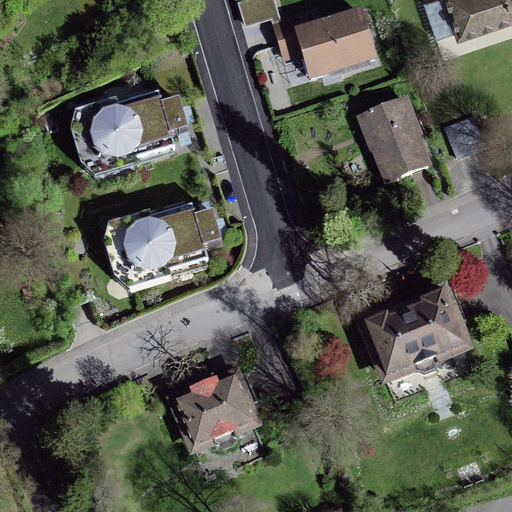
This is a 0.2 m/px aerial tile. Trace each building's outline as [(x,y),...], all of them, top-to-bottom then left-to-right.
[(246,29),(278,19),(272,0),(259,0),(239,6),(246,29)] [(511,0),(447,0),(459,36),(511,17),(511,0)] [(311,81),(325,76),(326,71),(337,68),(339,72),(374,62),(360,14),(308,30),(305,20),(275,29),(284,60),(303,55),(311,81)] [(179,103),(162,108),(159,96),(83,118),(86,129),(83,141),(87,154),(96,162),(99,173),(175,150),(171,138),(188,133),(179,103)] [(428,169),(405,102),(360,120),(367,137),(374,139),(379,151),(375,153),(387,185),(428,169)] [(444,129),(456,159),(486,147),(474,117),(444,129)] [(212,215),(195,220),(192,208),(116,231),(119,242),(117,254),(120,266),(129,274),(132,285),(208,263),(204,251),(221,246),(212,215)] [(436,360),(465,348),(456,326),(466,322),(451,284),(441,288),(443,293),(419,303),(421,306),(389,319),(388,315),(364,325),(386,380),(415,368),(417,374),(424,377),(435,372),(438,365),(436,360)] [(234,433),(254,425),(245,402),(255,398),(245,374),(217,386),(215,383),(191,393),(192,396),(174,403),(194,450),(213,442),(216,447),(224,450),(233,447),(237,438),(234,433)]
